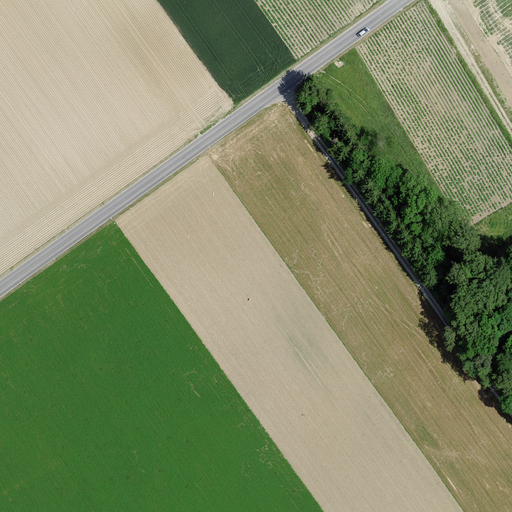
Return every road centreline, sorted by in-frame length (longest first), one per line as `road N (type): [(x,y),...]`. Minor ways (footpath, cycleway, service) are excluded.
road 1 (tertiary): [(0,288),(402,0)]
road 2 (track): [(280,86),(511,406)]
